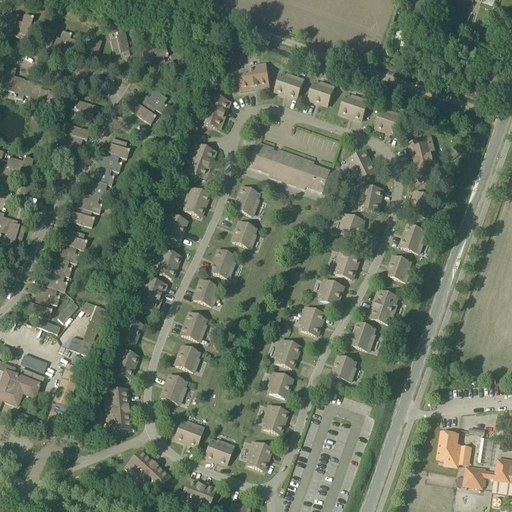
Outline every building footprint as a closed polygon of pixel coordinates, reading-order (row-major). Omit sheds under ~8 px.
[(17,38),(21,24),(16,22),(17,18),(8,15),(1,39),(10,42),(11,37),(17,38)] [(24,16),(21,24),(17,38),(23,40),(24,37),(33,40),(38,25),(31,23),(32,19),(24,16)] [(47,31),(39,53),(48,56),(49,53),(54,54),(59,41),(54,39),(56,34),(47,31)] [(130,57),(124,32),(115,34),(116,40),(110,42),(113,56),(122,54),(123,58),(130,57)] [(62,33),(59,41),(54,54),(60,57),(62,53),(70,56),(75,42),(70,40),(71,36),(62,33)] [(101,43),(92,41),(91,45),(85,43),(80,58),(89,61),(88,64),(94,66),(101,43)] [(165,49),(142,54),(144,63),(148,62),(149,66),(164,63),(163,58),(167,57),(165,49)] [(164,64),(164,63),(149,66),(151,74),(154,73),(156,80),(171,77),(170,72),(174,71),(172,62),(164,64)] [(245,72),(237,74),(240,90),(251,88),(251,89),(257,88),(268,86),(265,67),(245,70),(245,72)] [(0,90),(10,93),(14,78),(16,70),(9,68),(8,71),(0,69),(0,85),(1,86),(0,90)] [(286,79),(280,77),(275,93),(297,101),(303,83),(287,77),(286,79)] [(24,81),(14,78),(10,93),(15,95),(13,99),(22,101),(23,97),(27,83),(24,82),(24,81)] [(27,83),(23,97),(28,98),(27,103),(37,106),(41,91),(42,87),(38,86),(39,85),(27,82),(27,83)] [(319,87),(314,85),(308,101),(327,108),(334,90),(320,85),(319,87)] [(49,93),(41,91),(37,106),(42,107),(41,112),(50,114),(56,91),(50,90),(49,93)] [(161,116),(167,108),(163,105),(167,100),(155,92),(149,100),(146,97),(142,104),(154,112),(161,116)] [(227,104),(209,97),(202,116),(204,117),(201,125),(217,131),(221,120),(224,115),(223,114),(227,104)] [(351,101),(345,98),(340,114),(362,122),(368,104),(352,99),(351,101)] [(97,116),(99,110),(76,103),(74,111),(78,112),(76,119),(91,123),(94,115),(97,116)] [(154,112),(142,104),(139,108),(135,105),(130,113),(150,127),(156,118),(152,116),(154,112)] [(397,137),(404,119),(387,114),(387,115),(381,113),(375,129),(397,137)] [(68,136),(66,141),(82,146),(83,141),(87,143),(90,133),(66,126),(63,135),(68,136)] [(82,146),(66,141),(59,139),(55,149),(60,150),(58,156),(73,161),(76,152),(79,153),(82,146)] [(434,150),(431,139),(409,145),(414,161),(413,161),(415,168),(420,184),(441,179),(438,168),(433,169),(432,164),(433,163),(431,157),(430,157),(429,152),(434,150)] [(104,154),(119,159),(126,161),(129,152),(125,151),(126,145),(112,141),(109,149),(106,148),(104,154)] [(270,175),(269,178),(305,191),(305,188),(322,194),(330,174),(313,168),(313,165),(278,153),(277,155),(272,153),(273,151),(257,145),(249,168),(270,175)] [(213,153),(195,147),(188,166),(189,167),(186,175),(202,181),(206,170),(207,170),(209,164),(213,153)] [(117,164),(119,159),(104,154),(102,163),(99,162),(97,168),(111,172),(119,175),(122,165),(117,164)] [(374,175),(364,154),(347,162),(355,178),(356,177),(359,183),(374,175)] [(10,183),(12,176),(17,162),(8,159),(6,163),(1,161),(0,163),(0,176),(5,178),(5,181),(10,183)] [(17,162),(12,176),(21,179),(20,182),(25,183),(33,162),(24,159),(22,163),(17,162)] [(92,182),(107,187),(111,188),(114,179),(109,178),(111,172),(97,168),(92,182)] [(92,182),(88,197),(99,200),(107,203),(110,193),(105,192),(107,187),(92,182)] [(377,215),(381,192),(363,188),(360,205),(362,206),(360,212),(377,215)] [(184,207),(186,207),(184,213),(200,219),(208,197),(191,190),(184,207)] [(251,219),(257,202),(256,202),(258,196),(242,190),(233,212),(251,219)] [(432,200),(416,195),(409,214),(427,220),(432,207),(430,206),(432,200)] [(77,209),(91,214),(99,216),(102,207),(98,205),(99,200),(88,197),(85,196),(82,205),(79,204),(77,209)] [(90,219),(91,214),(77,209),(75,216),(71,214),(68,223),(91,230),(94,221),(90,219)] [(0,233),(7,236),(12,221),(4,218),(4,216),(0,214),(0,233)] [(165,231),(162,237),(178,243),(186,224),(168,217),(163,230),(165,231)] [(342,231),(340,237),(356,242),(363,223),(345,217),(340,230),(342,231)] [(17,223),(12,221),(7,236),(4,243),(12,245),(13,241),(21,243),(26,229),(16,226),(17,223)] [(232,244),(249,251),(254,237),(253,237),(255,231),(239,225),(232,244)] [(424,233),(408,227),(400,250),(418,256),(424,240),(422,239),(424,233)] [(62,246),(77,250),(84,253),(87,243),(83,242),(84,236),(70,232),(67,240),(64,239),(62,246)] [(75,255),(77,250),(62,246),(60,254),(57,253),(55,259),(69,263),(77,266),(80,257),(75,255)] [(155,275),(171,281),(179,259),(162,252),(156,268),(157,269),(155,275)] [(209,275),(227,282),(233,265),(232,265),(234,259),(218,253),(209,275)] [(351,282),(359,260),(341,253),(335,270),(337,270),(335,276),(351,282)] [(67,269),(69,263),(55,259),(50,273),(65,278),(69,279),(72,270),(67,269)] [(405,285),(410,271),(408,270),(410,264),(394,259),(387,278),(405,285)] [(63,283),(65,278),(50,273),(46,288),(57,292),(65,294),(68,285),(63,283)] [(140,300),(137,308),(153,314),(157,303),(158,303),(160,298),(159,297),(164,287),(146,280),(138,299),(140,300)] [(193,302),(211,309),(216,296),(214,295),(216,289),(200,283),(193,302)] [(325,283),(320,296),(322,297),(320,302),(336,308),(343,289),(325,283)] [(56,297),(57,292),(46,288),(43,287),(40,296),(37,295),(35,301),(49,305),(57,307),(60,298),(56,297)] [(376,304),(374,310),(375,310),(371,321),(389,327),(396,308),(394,307),(397,299),(381,293),(377,304),(376,304)] [(26,314),(49,322),(52,312),(48,311),(49,305),(35,301),(33,307),(29,305),(26,314)] [(306,310),(301,326),(302,327),(300,333),(316,338),(324,316),(306,310)] [(198,344),(205,328),(203,327),(205,322),(189,316),(181,338),(198,344)] [(118,340),(133,346),(141,327),(123,320),(118,333),(120,334),(118,340)] [(358,325),(350,347),(368,354),(374,337),(372,337),(374,331),(358,325)] [(47,336),(45,341),(53,344),(55,340),(47,336)] [(299,349),(281,343),(275,359),(277,360),(275,366),(291,371),(299,349)] [(182,349),(175,368),(193,375),(198,361),(196,361),(198,355),(182,349)] [(129,381),(137,359),(119,352),(113,368),(115,369),(113,375),(129,381)] [(47,366),(24,356),(20,366),(43,375),(47,366)] [(355,364),(339,359),(332,378),(350,384),(355,371),(353,370),(355,364)] [(0,401),(13,370),(0,364),(0,401)] [(66,366),(52,404),(68,410),(82,372),(66,366)] [(273,375),(269,389),(270,390),(268,395),(284,401),(291,382),(273,375)] [(39,390),(40,387),(38,387),(18,379),(16,378),(11,376),(0,402),(17,408),(22,395),(34,400),(38,389),(39,390)] [(185,384),(169,378),(161,400),(179,407),(185,391),(183,390),(185,384)] [(110,417),(111,422),(106,423),(107,434),(129,432),(127,415),(128,415),(127,408),(125,392),(103,394),(104,404),(109,403),(110,410),(109,410),(110,417)] [(287,415),(269,408),(263,425),(265,425),(263,431),(279,437),(287,415)] [(6,422),(33,433),(38,421),(10,410),(6,422)] [(186,427),(180,425),(174,441),(196,449),(203,431),(187,425),(186,427)] [(458,446),(459,437),(441,435),(437,462),(445,463),(444,468),(458,470),(461,447),(458,446)] [(216,445),(210,443),(204,459),(226,467),(233,450),(217,444),(216,445)] [(263,473),(271,451),(253,445),(247,461),(249,462),(247,468),(263,473)] [(139,453),(124,470),(132,477),(136,474),(140,477),(139,478),(144,482),(145,482),(149,486),(145,489),(154,497),(169,481),(156,469),(157,469),(152,464),(151,465),(139,453)] [(485,474),(486,472),(465,469),(462,489),(483,492),(483,488),(485,488),(486,482),(484,481),(484,480),(493,481),(493,484),(511,486),(511,463),(497,461),(495,475),(485,474)] [(198,487),(197,488),(187,484),(180,501),(199,509),(200,507),(208,510),(214,494),(203,490),(204,489),(198,487)]
